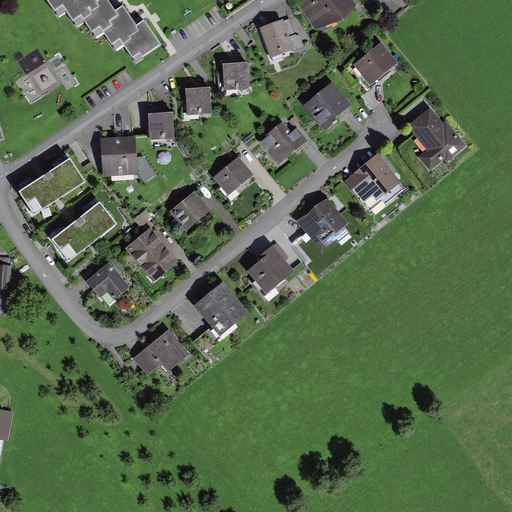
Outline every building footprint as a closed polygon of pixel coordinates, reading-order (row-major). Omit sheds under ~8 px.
[(47,0),(59,17),(67,12),(58,0),(47,0)] [(121,23),(114,13),(105,0),(101,0),(96,4),(93,0),(58,0),(67,12),(78,28),(85,23),(96,39),(104,34),(121,23)] [(305,0),(305,1),(321,26),(348,16),(358,4),(355,0),(305,0)] [(121,23),(104,34),(115,51),(124,45),(135,62),(160,46),(144,23),(135,28),(122,8),(114,13),(121,23)] [(268,24),(277,57),(301,50),(291,17),(268,24)] [(385,43),(361,62),(375,80),(399,62),(385,43)] [(230,59),(230,88),(254,88),(253,58),(230,59)] [(192,81),(193,114),(213,113),(212,81),(192,81)] [(338,84),(312,104),(328,125),(354,106),(338,84)] [(465,142),(436,108),(418,123),(436,146),(429,152),(439,164),(465,142)] [(154,110),(155,136),(178,135),(177,109),(154,110)] [(268,137),(284,158),(307,140),(290,119),(268,137)] [(108,139),(109,174),(141,173),(140,138),(108,139)] [(73,142),(13,181),(31,208),(90,170),(73,142)] [(405,179),(383,152),(356,174),(378,201),(405,179)] [(220,172),(234,190),(255,174),(242,156),(220,172)] [(281,174),(289,185),(312,168),(304,157),(281,174)] [(200,190),(178,208),(193,226),(215,209),(200,190)] [(104,195),(45,235),(63,265),(125,224),(104,195)] [(306,217),(328,242),(350,223),(328,198),(306,217)] [(158,230),(135,248),(158,279),(182,261),(158,230)] [(280,246),(258,264),(276,286),(298,268),(280,246)] [(0,257),(0,314),(6,315),(11,259),(0,257)] [(114,261),(94,278),(107,295),(117,287),(123,295),(134,286),(114,261)] [(227,283),(204,303),(227,331),(251,311),(227,283)] [(173,327),(139,356),(153,372),(168,359),(174,366),(193,349),(173,327)] [(14,413),(0,409),(0,437),(4,439),(4,440),(8,441),(14,413)]
